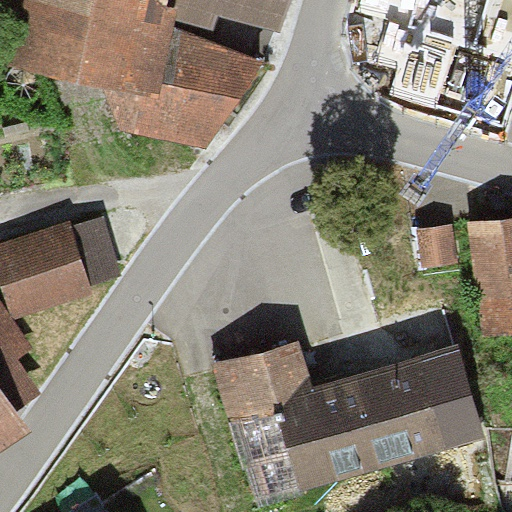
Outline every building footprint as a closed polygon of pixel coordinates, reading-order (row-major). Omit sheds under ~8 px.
[(4,0),(0,17),(0,76),(108,100),(119,132),(143,137),(165,30),(167,22),(171,0),(4,0)] [(171,0),(167,22),(213,33),(217,22),(283,37),(294,0),(171,0)] [(270,68),(165,30),(143,137),(205,150),(270,68)] [(511,222),(469,227),(482,339),(511,335),(511,222)] [(0,245),(0,284),(12,322),(92,297),(88,284),(118,275),(103,224),(74,233),(71,223),(0,245)] [(417,230),(422,271),(460,266),(455,225),(417,230)] [(0,299),(0,384),(18,411),(38,399),(16,364),(34,353),(0,299)] [(302,343),(215,369),(257,509),(451,452),(445,429),(487,417),(470,360),(430,371),(426,357),(344,381),(316,390),(302,343)] [(0,384),(0,459),(35,436),(18,411),(0,384)] [(136,511),(123,488),(80,511),(136,511)]
